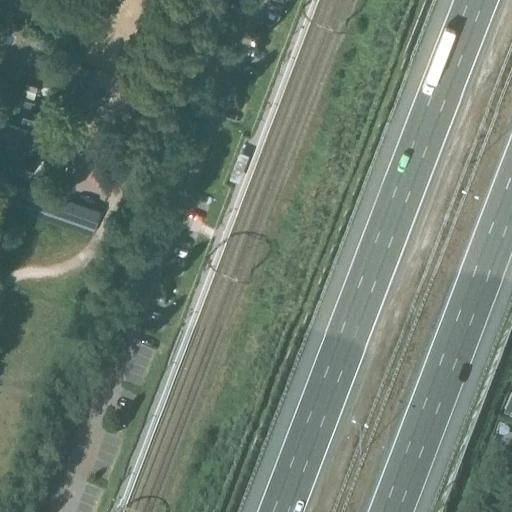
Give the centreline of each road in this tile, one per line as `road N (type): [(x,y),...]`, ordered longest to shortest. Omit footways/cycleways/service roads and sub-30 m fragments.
road 1 (motorway): [(480,0),(281,511)]
road 2 (track): [(0,298),(5,282),(74,266),(94,246),(185,0)]
road 3 (motorway): [(392,511),(511,206)]
